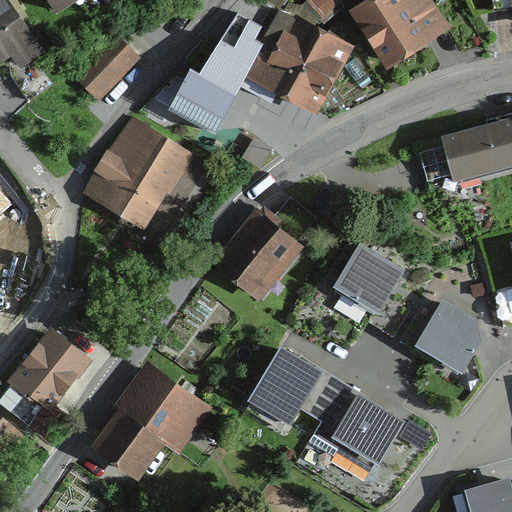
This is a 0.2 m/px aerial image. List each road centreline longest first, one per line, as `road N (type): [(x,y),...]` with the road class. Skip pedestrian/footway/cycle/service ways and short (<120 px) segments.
road 1 (unclassified): [(19,511),(260,191),(414,107),(511,81)]
road 2 (residential): [(65,209),(120,116),(227,0)]
road 3 (residential): [(0,362),(62,286),(65,209)]
road 4 (residential): [(406,511),(511,377)]
